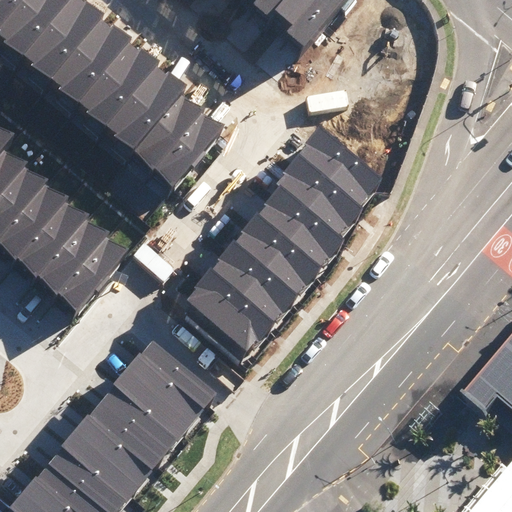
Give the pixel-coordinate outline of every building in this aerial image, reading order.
[(78,0),(30,0),(0,35),(0,40),(26,63),(80,1),(78,0)] [(0,0),(0,35),(30,0),(0,0)] [(257,0),(273,14),(284,0),(257,0)] [(284,0),(273,14),(305,41),(340,0),(284,0)] [(80,1),(26,63),(55,88),(109,26),(80,1)] [(109,26),(55,88),(84,112),(137,51),(109,26)] [(335,27),(294,75),(339,113),(380,65),(335,27)] [(137,51),(84,112),(112,137),(166,76),(137,51)] [(217,72),(206,86),(229,104),(240,90),(217,72)] [(166,76),(112,137),(137,157),(188,95),(166,76)] [(333,120),(286,79),(252,118),(299,159),(333,120)] [(188,95),(137,157),(154,173),(208,111),(188,95)] [(208,111),(154,173),(171,187),(225,125),(208,111)] [(0,152),(6,145),(17,133),(0,119),(0,152)] [(0,193),(27,162),(6,145),(0,152),(0,193)] [(307,151),(285,179),(347,229),(366,197),(307,151)] [(0,234),(47,179),(27,162),(0,193),(0,234)] [(0,243),(16,257),(67,196),(47,179),(0,234),(0,243)] [(285,179),(264,206),(327,260),(347,229),(285,179)] [(36,274),(87,213),(67,196),(16,257),(36,274)] [(264,206),(243,231),(306,285),(327,260),(264,206)] [(56,291),(108,230),(87,213),(36,274),(56,291)] [(77,308),(128,247),(108,230),(56,291),(77,308)] [(243,231),(222,255),(285,309),(306,285),(243,231)] [(222,255),(201,279),(264,333),(285,309),(222,255)] [(201,279),(180,304),(242,358),(264,333),(201,279)] [(511,356),(473,404),(511,435),(511,356)] [(119,388),(175,435),(194,413),(137,366),(119,388)] [(175,435),(119,388),(93,417),(151,464),(175,435)] [(151,464),(93,417),(68,447),(126,493),(151,464)] [(85,511),(109,511),(126,493),(68,447),(42,478),(85,511)] [(511,511),(511,461),(470,511),(511,511)] [(85,511),(42,478),(17,507),(22,511),(85,511)]
